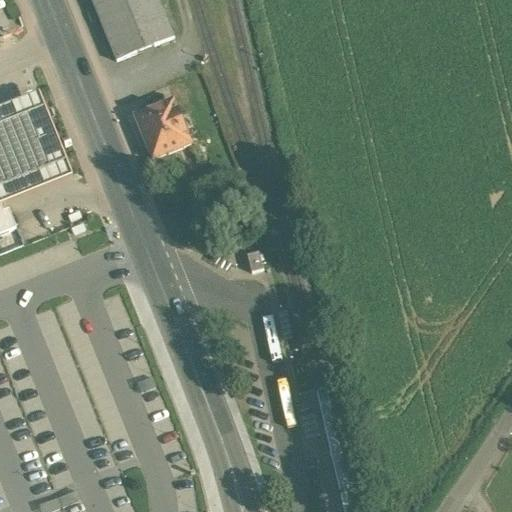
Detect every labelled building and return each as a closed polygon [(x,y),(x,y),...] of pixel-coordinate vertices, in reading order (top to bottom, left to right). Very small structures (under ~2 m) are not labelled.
[(90,0),(116,62),(174,38),(158,0),(90,0)] [(167,87),(145,96),(150,107),(171,98),(167,87)] [(0,111),(0,206),(1,208),(74,180),(40,95),(0,111)] [(174,103),(136,118),(153,162),(191,146),(174,103)] [(1,208),(0,206),(0,238),(16,232),(9,213),(3,216),(1,208)] [(259,256),(248,259),(252,276),(263,273),(259,256)]
